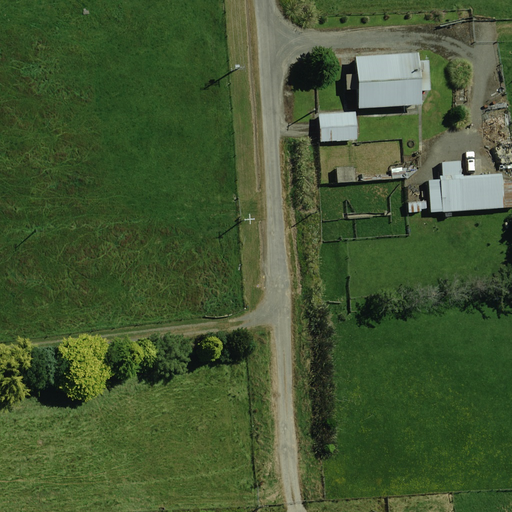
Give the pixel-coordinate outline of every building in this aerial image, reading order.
[(430,84),(429,53),(416,54),(415,46),(354,49),(356,102),(418,98),(417,84),(430,84)] [(318,109),(319,137),(356,136),(355,107),(318,109)] [(511,140),(491,143),(493,165),(511,162),(511,140)] [(425,174),(427,209),(503,204),(500,172),(485,173),(484,162),(463,163),(462,156),(442,157),(443,172),(425,174)] [(353,161),(334,163),(336,183),(355,181),(353,161)]
